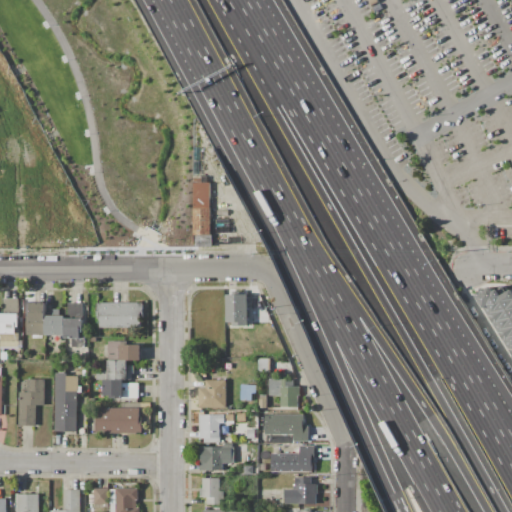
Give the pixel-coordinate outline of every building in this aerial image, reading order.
[(194,176),(208,177),(208,183),(210,183),(210,209),(211,209),(211,235),(213,235),(212,247),(195,247),(195,236),(194,236),(194,176)] [(217,216),(230,217),(230,234),(216,234),(217,216)] [(511,356),(475,295),(491,286),(495,292),(498,290),(502,296),(511,290),(511,356)] [(227,295),(249,295),(248,326),(234,326),(234,323),(227,323),(227,295)] [(1,314),(4,314),(4,299),(19,299),(19,328),(16,328),(16,333),(17,333),(17,334),(0,334),(1,315),(1,314)] [(30,302),(46,302),(46,313),(45,336),(41,336),(41,339),(31,339),(31,336),(27,336),(27,316),(30,317),(30,302)] [(65,319),(68,319),(68,303),(84,304),(84,306),(89,306),(89,324),(84,324),(84,332),(81,332),(81,337),(86,337),(86,348),(73,348),(73,342),(72,342),(72,339),(65,339),(65,336),(65,319)] [(96,304),(101,304),(101,303),(139,303),(139,304),(144,304),(144,318),(141,318),(141,328),(100,328),(100,319),(96,319),(96,304)] [(45,336),(46,313),(51,313),(51,309),(60,309),(60,313),(65,313),(65,319),(65,336),(45,336)] [(128,361),(108,361),(103,360),(103,345),(108,345),(108,341),(120,341),(120,345),(142,346),(142,361),(128,361)] [(259,359),(274,359),(274,366),(270,366),(270,372),(258,372),(259,359)] [(124,381),(104,380),(97,380),(97,371),(108,371),(108,361),(128,361),(128,365),(134,365),(134,374),(132,374),(132,381),(124,381)] [(56,373),(59,373),(59,370),(65,370),(65,374),(67,374),(67,376),(78,377),(78,387),(82,387),(82,393),(78,393),(77,432),(55,431),(56,373)] [(270,379),(293,379),(293,387),(300,387),(300,396),(298,396),(298,399),(299,399),(299,404),(298,404),(298,408),(281,408),(281,396),(270,396),(270,379)] [(19,393),(28,393),(28,380),(45,380),(45,406),(37,406),(36,426),(19,426),(19,393)] [(104,380),(124,381),(124,383),(139,384),(139,399),(111,399),(111,396),(104,396),(104,380)] [(205,380),(227,381),(226,408),(199,407),(200,389),(205,389),(205,380)] [(99,408),(140,409),(140,418),(142,418),(142,434),(95,433),(95,412),(99,413),(99,408)] [(200,415),(225,415),(225,425),(220,424),(220,443),(204,443),(204,438),(200,438),(200,415)] [(266,415),(304,415),(304,426),(309,427),(309,442),(294,442),(294,434),(265,434),(266,415)] [(248,430),(256,430),(255,439),(248,439),(248,430)] [(201,447),(225,448),(225,443),(233,443),(233,448),(235,448),(234,464),(224,464),(224,471),(201,471),(201,447)] [(272,453),(300,454),(300,445),(315,446),(315,461),(313,461),(313,473),(272,472),(272,453)] [(286,490),(294,490),(294,485),(296,485),(296,477),(312,478),(312,484),(319,484),(319,494),(318,494),(318,505),(285,505),(286,490)] [(203,479),(221,479),(221,492),(225,492),(225,505),(208,505),(208,498),(201,498),(201,489),(203,489),(203,479)] [(94,488),(109,488),(109,505),(95,505),(94,488)] [(139,489),(139,511),(111,511),(111,490),(116,490),(116,489),(139,489)] [(56,511),(65,511),(64,490),(81,490),(81,511),(56,511)] [(12,511),(12,495),(39,495),(39,511),(12,511)]
